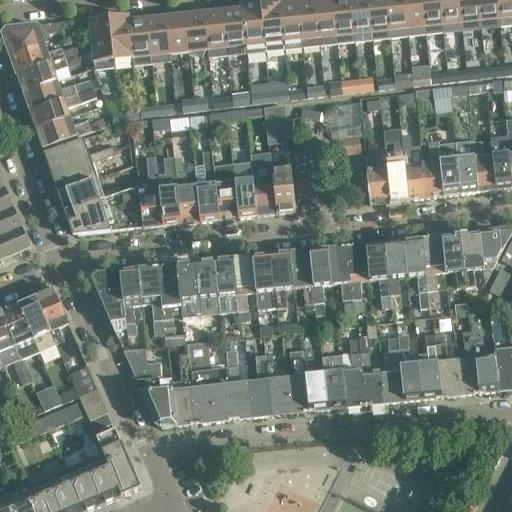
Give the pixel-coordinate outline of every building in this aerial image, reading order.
[(333,0),(316,2),(321,48),(338,46),(333,0)] [(351,0),(337,0),(333,0),(338,46),(356,44),(351,0)] [(369,0),(351,0),(356,44),(374,42),(369,0)] [(387,0),(369,0),(374,42),(391,40),(387,0)] [(404,0),(387,0),(391,40),(409,38),(404,0)] [(422,0),(404,0),(409,38),(427,36),(422,0)] [(422,0),(427,36),(444,34),(439,0),(422,0)] [(439,0),(444,34),(463,32),(459,0),(439,0)] [(459,0),(463,32),(482,30),(481,22),(479,0),(459,0)] [(498,0),(479,0),(481,22),(500,20),(498,0)] [(511,0),(498,0),(500,20),(501,28),(511,27),(511,0)] [(261,3),(266,53),(268,65),(287,63),(285,51),(281,6),(280,1),(261,3)] [(316,2),(298,4),(303,49),(321,48),(316,2)] [(242,5),(242,10),(247,55),(266,53),(261,3),(242,5)] [(298,4),(281,6),(285,51),(303,49),(298,4)] [(242,10),(224,12),(229,57),(247,55),(242,10)] [(224,12),(205,14),(209,51),(210,59),(229,57),(224,12)] [(205,14),(186,16),(190,53),(209,51),(205,14)] [(186,16),(167,18),(171,56),(190,53),(186,16)] [(129,17),(110,19),(114,62),(133,60),(130,22),(129,17)] [(167,18),(148,20),(153,66),(172,63),(171,56),(167,18)] [(110,19),(90,21),(95,72),(115,70),(114,62),(110,19)] [(148,20),(130,22),(133,60),(134,68),(153,66),(148,20)] [(85,22),(75,23),(76,31),(85,31),(85,22)] [(2,37),(10,57),(46,46),(43,35),(65,32),(65,24),(39,26),(6,30),(2,37)] [(46,46),(10,57),(17,77),(65,60),(79,55),(77,49),(63,54),(62,51),(50,55),(46,46)] [(65,60),(17,77),(23,95),(59,82),(56,74),(68,70),(65,60)] [(499,69),(483,71),(484,80),(500,78),(499,69)] [(483,71),(466,72),(467,82),(484,80),(483,71)] [(461,73),(445,75),(446,84),(462,83),(461,73)] [(445,75),(428,77),(429,86),(446,84),(445,75)] [(404,76),(392,78),(393,90),(406,89),(404,76)] [(426,77),(410,79),(411,88),(428,87),(426,77)] [(369,80),(357,82),(358,94),(371,93),(369,80)] [(59,82),(23,95),(30,114),(95,91),(99,89),(97,81),(90,84),(90,82),(75,88),(62,92),(59,82)] [(289,102),(288,93),(286,81),(270,83),(271,85),(273,104),(289,102)] [(391,81),(375,83),(376,92),(392,91),(391,81)] [(273,104),(271,85),(251,87),(252,94),(253,106),(273,104)] [(352,85),(339,87),(340,96),(353,95),(352,85)] [(511,105),(511,85),(503,86),(505,106),(511,105)] [(339,87),(327,88),(328,98),(340,96),(339,87)] [(500,87),(485,89),(486,98),(501,97),(500,87)] [(321,89),(304,91),(305,100),(322,99),(321,89)] [(484,89),(468,90),(469,101),(485,99),(484,89)] [(467,90),(450,92),(451,102),(469,101),(467,90)] [(95,91),(30,114),(37,133),(72,120),(69,111),(81,106),(82,109),(99,103),(95,91)] [(304,91),(288,93),(289,102),(305,100),(304,91)] [(449,91),(432,93),(434,113),(451,111),(449,91)] [(431,93),(415,95),(417,105),(432,103),(431,93)] [(242,95),(229,96),(231,109),(243,107),(242,95)] [(411,97),(405,98),(398,99),(399,108),(406,107),(412,106),(411,97)] [(204,99),(192,101),(193,113),(205,112),(204,99)] [(227,100),(211,101),(212,111),(228,109),(227,100)] [(192,101),(179,102),(181,115),(193,113),(192,101)] [(380,103),(368,105),(369,116),(381,114),(380,103)] [(171,106),(154,108),(155,117),(172,116),(171,106)] [(135,107),(122,108),(124,121),(136,120),(135,107)] [(154,108),(138,110),(139,119),(155,117),(154,108)] [(284,108),(264,110),(268,146),(288,144),(284,108)] [(265,117),(264,110),(247,112),(248,119),(265,117)] [(248,119),(247,112),(227,115),(228,123),(248,120),(248,119)] [(109,115),(110,123),(111,127),(123,126),(122,113),(109,115)] [(224,115),(208,117),(210,134),(226,132),(224,115)] [(193,131),(205,130),(204,118),(192,119),(193,131)] [(72,120),(37,133),(43,151),(105,129),(102,121),(89,126),(88,124),(75,129),(72,120)] [(165,123),(155,124),(156,134),(167,133),(165,123)] [(371,207),(390,205),(386,168),(377,169),(373,131),(364,132),(371,207)] [(386,168),(390,205),(409,203),(402,139),(401,134),(383,136),(385,149),(394,148),(396,167),(386,168)] [(412,138),(402,139),(409,203),(426,202),(422,165),(414,166),(412,138)] [(491,141),(493,158),(497,194),(511,192),(511,171),(508,139),(491,141)] [(84,141),(45,155),(51,174),(91,160),(93,164),(105,160),(102,152),(90,156),(84,141)] [(316,150),(325,158),(333,150),(324,141),(316,150)] [(359,156),(356,141),(343,143),(345,159),(359,156)] [(474,144),(456,146),(462,198),(480,196),(474,145),(474,144)] [(482,144),(474,145),(480,196),(497,194),(493,158),(484,158),(482,144)] [(431,164),(422,165),(426,202),(445,200),(439,149),(435,149),(434,146),(429,146),(431,164)] [(456,146),(439,147),(439,149),(445,200),(462,198),(456,146)] [(114,148),(102,152),(105,160),(117,155),(114,148)] [(206,187),(197,188),(201,225),(220,223),(213,158),(212,154),(203,155),(206,187)] [(253,168),(258,219),(277,217),(272,173),(270,156),(252,158),(253,168)] [(222,157),(213,158),(220,223),(240,221),(235,184),(226,185),(222,157)] [(138,183),(139,189),(144,231),(163,229),(159,192),(157,159),(147,161),(149,182),(138,183)] [(91,160),(51,174),(58,194),(98,180),(93,164),(91,160)] [(183,161),(175,162),(182,227),(201,225),(197,188),(188,189),(186,175),(184,176),(183,161)] [(168,191),(159,192),(163,229),(182,227),(175,162),(166,163),(168,191)] [(322,200),(319,165),(294,167),(297,202),(322,200)] [(244,183),(235,184),(240,221),(258,219),(253,168),(243,169),(244,183)] [(291,171),(272,173),(277,217),(296,215),(291,171)] [(98,180),(58,194),(65,214),(121,195),(119,190),(104,195),(98,180)] [(121,195),(65,214),(72,234),(79,238),(144,231),(139,189),(121,195)] [(6,192),(0,194),(0,219),(15,213),(6,192)] [(15,213),(0,219),(0,240),(23,230),(15,213)] [(23,230),(0,240),(0,263),(31,251),(23,230)] [(511,234),(511,232),(480,235),(483,265),(497,264),(511,234)] [(480,235),(461,237),(465,274),(467,290),(476,289),(474,273),(484,271),(483,265),(480,235)] [(461,237),(441,240),(445,276),(455,275),(457,291),(467,290),(465,274),(461,237)] [(441,240),(423,242),(428,294),(430,306),(439,305),(438,293),(437,277),(445,276),(441,240)] [(423,242),(404,244),(408,280),(418,279),(421,311),(430,310),(428,294),(423,242)] [(404,244),(385,246),(391,298),(392,311),(401,310),(398,281),(408,280),(404,244)] [(385,246),(366,248),(370,284),(372,284),(373,286),(380,285),(383,312),(392,311),(391,298),(385,246)] [(366,248),(347,250),(353,302),(354,316),(363,315),(361,285),(370,284),(366,248)] [(347,250),(328,252),(332,288),(342,287),(343,303),(344,303),(345,317),(354,316),(353,302),(347,250)] [(328,252),(309,254),(315,306),(316,318),(325,317),(325,305),(323,289),(332,288),(328,252)] [(511,254),(508,252),(503,263),(511,267),(511,254)] [(309,254),(290,256),(295,292),(304,291),(307,319),(316,318),(315,306),(309,254)] [(290,256),(272,258),(278,310),(287,309),(285,293),(295,292),(290,256)] [(272,258),(253,260),(257,296),(260,312),(278,310),(272,258)] [(253,260),(234,262),(240,314),(241,325),(249,323),(248,313),(249,313),(247,297),(257,296),(253,260)] [(234,262),(215,264),(219,300),(228,299),(230,315),(231,326),(241,325),(240,314),(234,262)] [(215,264),(196,266),(201,318),(202,331),(212,330),(211,317),(210,301),(219,300),(215,264)] [(196,266),(178,268),(181,304),(190,303),(192,319),(193,332),(202,331),(201,318),(196,266)] [(178,268),(158,270),(164,332),(174,331),(172,305),(181,304),(178,268)] [(158,270),(139,272),(143,308),(153,307),(154,323),(155,333),(164,332),(158,270)] [(139,272),(121,274),(126,322),(128,338),(136,337),(135,326),(134,309),(143,308),(139,272)] [(498,273),(493,283),(502,289),(508,278),(498,273)] [(96,276),(92,280),(93,281),(125,354),(130,353),(128,338),(126,322),(121,274),(97,276),(96,276)] [(493,283),(487,294),(497,299),(502,289),(493,283)] [(35,299),(57,347),(65,365),(71,362),(63,344),(65,343),(59,331),(65,329),(64,327),(68,325),(53,291),(35,299)] [(35,299),(18,306),(39,354),(40,354),(57,347),(35,299)] [(479,308),(469,309),(469,315),(484,314),(486,303),(479,304),(479,308)] [(18,306),(1,313),(22,361),(39,354),(18,306)] [(456,318),(466,317),(465,308),(455,309),(456,318)] [(1,313),(0,313),(0,357),(5,369),(13,365),(23,388),(31,384),(22,361),(1,313)] [(508,348),(493,350),(494,354),(494,358),(499,394),(511,392),(511,322),(510,322),(505,331),(507,345),(508,348)] [(317,323),(308,324),(309,332),(318,331),(317,323)] [(296,324),(280,326),(281,335),(298,334),(296,324)] [(267,328),(260,329),(261,337),(269,336),(267,328)] [(473,332),(473,333),(476,360),(480,396),(499,394),(494,358),(494,354),(485,355),(482,330),(473,332)] [(466,361),(457,362),(461,398),(480,396),(476,360),(473,333),(463,334),(466,361)] [(428,366),(420,366),(423,402),(442,400),(438,364),(435,337),(435,335),(425,336),(428,366)] [(435,337),(438,364),(442,400),(461,398),(457,362),(448,363),(445,336),(435,337)] [(397,340),(400,368),(404,404),(423,402),(420,366),(410,367),(408,338),(398,338),(399,340),(397,340)] [(182,340),(165,341),(165,349),(183,348),(182,340)] [(390,370),(382,370),(385,406),(404,404),(400,368),(397,340),(388,342),(390,370)] [(359,342),(366,408),(385,406),(382,370),(372,371),(369,341),(359,342)] [(342,357),(344,374),(347,410),(366,408),(359,342),(350,343),(351,357),(342,357)] [(228,370),(220,370),(210,371),(207,345),(188,347),(193,391),(197,426),(234,422),(230,387),(228,370)] [(334,375),(325,376),(329,412),(347,410),(344,374),(342,357),(341,346),(331,347),(332,358),(334,375)] [(125,354),(143,395),(157,426),(156,427),(162,430),(162,429),(178,428),(174,393),(174,392),(162,393),(160,381),(164,381),(162,365),(146,367),(144,352),(130,353),(125,354)] [(228,353),(230,387),(234,422),(253,420),(249,384),(240,386),(237,352),(228,353)] [(286,380),(291,416),(310,414),(306,378),(303,356),(303,353),(290,355),(293,380),(286,380)] [(303,356),(306,378),(310,414),(329,412),(325,376),(315,377),(313,355),(303,356)] [(183,392),(174,393),(178,428),(197,426),(193,391),(189,356),(179,356),(183,392)] [(268,382),(272,418),(291,416),(286,380),(285,369),(277,370),(276,365),(274,365),(273,357),(265,358),(268,382)] [(258,383),(249,384),(253,420),(272,418),(268,382),(265,358),(256,359),(258,383)] [(79,398),(96,391),(92,381),(81,385),(78,377),(71,380),(79,398)] [(61,406),(54,389),(38,395),(45,413),(61,406)] [(75,391),(59,398),(62,405),(78,398),(75,391)] [(80,400),(85,411),(102,403),(96,392),(92,393),(93,394),(80,400)] [(102,403),(85,411),(90,423),(107,415),(102,403)] [(77,406),(68,409),(74,422),(82,419),(77,406)] [(68,409),(61,413),(66,426),(74,422),(68,409)] [(53,416),(59,429),(66,426),(61,413),(53,416)] [(107,415),(90,423),(95,434),(109,428),(108,427),(112,426),(107,415)] [(53,416),(46,419),(51,432),(59,429),(53,416)] [(46,419),(38,422),(43,435),(51,432),(46,419)] [(38,422),(30,426),(36,439),(43,435),(38,422)] [(30,426),(23,429),(28,442),(36,439),(30,426)] [(23,429),(15,432),(21,445),(28,442),(23,429)] [(103,456),(28,487),(38,511),(93,511),(141,491),(116,432),(96,440),(103,456)] [(38,511),(28,487),(9,496),(15,511),(38,511)] [(15,511),(9,496),(0,499),(0,511),(15,511)]
